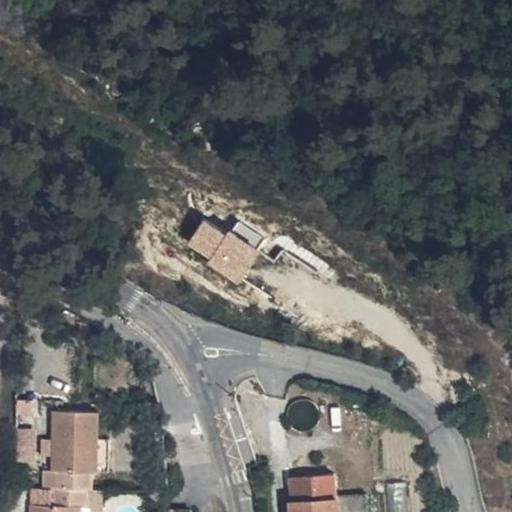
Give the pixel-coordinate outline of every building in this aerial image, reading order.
[(231,231),(209,217),(193,241),(215,255),(212,261),(242,281),(265,247),(234,226),(231,231)] [(32,399),(33,381),(18,382),(18,399),(32,399)] [(102,407),(58,405),(57,429),(57,450),(55,464),(48,464),(48,484),(93,486),(94,467),(100,467),(101,431),(102,407)] [(57,429),(46,429),(46,450),(57,450),(57,429)] [(115,467),(116,431),(101,431),(100,467),(115,467)] [(345,511),(342,468),(292,472),(294,511),(345,511)] [(410,511),(408,480),(390,482),(392,511),(410,511)] [(75,511),(76,497),(45,496),(44,504),(36,504),(35,511),(75,511)] [(83,511),(84,498),(76,497),(75,511),(83,511)]
